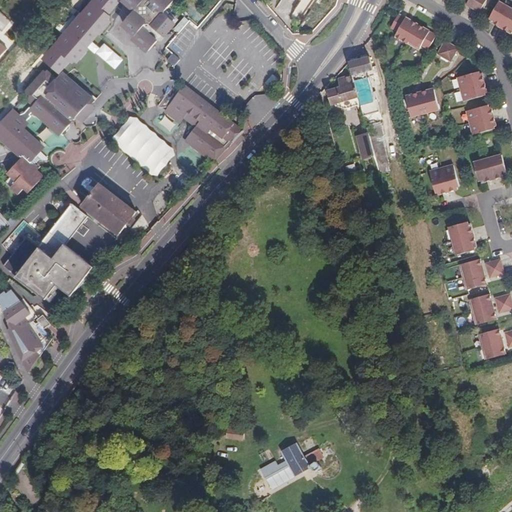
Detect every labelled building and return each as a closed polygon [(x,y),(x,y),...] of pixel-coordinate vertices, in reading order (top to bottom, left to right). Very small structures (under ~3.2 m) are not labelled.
[(92,0),(41,60),(58,74),(69,61),(72,64),(74,62),(76,64),(89,49),(88,48),(99,35),(100,36),(113,21),(111,19),(113,17),(110,15),(120,4),(117,1),(117,0),(92,0)] [(121,0),(121,1),(131,9),(134,9),(133,11),(131,11),(122,21),(123,26),(133,34),(133,40),(145,50),(149,50),(156,39),(145,31),(150,26),(163,36),(172,23),(172,19),(163,11),(163,10),(172,0),(171,0),(121,0)] [(486,0),(469,0),(466,5),(479,13),(486,0)] [(511,34),(511,9),(500,3),(489,21),(492,23),(496,25),(498,22),(504,25),(510,28),(507,32),(511,34)] [(411,47),(404,19),(398,15),(391,29),(397,33),(395,38),(411,47)] [(404,20),(404,19),(411,47),(419,51),(422,46),(429,50),(436,37),(429,33),(429,32),(405,19),(404,20)] [(99,44),(133,71),(143,58),(109,32),(99,44)] [(458,50),(446,42),(437,56),(451,63),(458,50)] [(177,60),(170,54),(165,61),(172,67),(177,60)] [(369,57),(349,62),(352,77),(359,98),(362,114),(379,109),(376,97),(373,97),(366,73),(373,71),(369,57)] [(91,104),(94,100),(77,86),(72,86),(72,85),(71,81),(64,75),(58,75),(55,79),(52,81),(53,86),(48,86),(47,72),(42,71),(23,92),(23,98),(32,105),(30,107),(31,110),(39,118),(46,117),(48,120),(49,126),(57,133),(61,133),(70,125),(69,122),(69,120),(74,119),(75,117),(79,113),(89,112),(92,110),(91,104)] [(375,77),(373,71),(366,73),(373,97),(376,97),(371,78),(375,77)] [(488,96),(488,92),(486,89),(481,91),(479,85),(477,79),(483,77),(482,74),(482,72),(458,78),(464,102),(488,96)] [(359,98),(352,77),(340,80),(342,86),(329,90),(333,105),(359,98)] [(241,132),(182,86),(171,100),(167,98),(161,106),(158,104),(156,107),(159,109),(166,108),(166,114),(174,120),(183,119),(189,118),(197,123),(194,127),(186,137),(187,144),(198,152),(203,151),(207,154),(214,161),(241,132)] [(433,89),(424,92),(429,112),(439,110),(433,89)] [(429,112),(424,92),(405,97),(411,118),(429,112)] [(497,129),(497,126),(496,123),(490,124),(488,119),(487,113),(493,111),(492,108),(491,106),(467,112),(473,135),(497,129)] [(13,109),(0,122),(0,140),(18,158),(21,154),(31,162),(45,147),(24,128),(29,123),(13,109)] [(130,116),(113,143),(162,174),(179,147),(130,116)] [(46,117),(39,118),(49,126),(48,120),(46,117)] [(75,117),(74,119),(69,120),(69,122),(75,121),(75,129),(79,129),(80,133),(86,127),(75,117)] [(197,123),(189,118),(183,119),(194,127),(197,123)] [(374,158),(377,168),(389,164),(381,139),(384,138),(380,123),(366,127),(369,136),(370,141),(374,158)] [(364,161),(374,158),(370,141),(369,136),(358,139),(364,161)] [(203,151),(198,152),(211,164),(214,161),(207,154),(203,151)] [(500,178),(505,177),(508,176),(502,156),(474,164),(480,184),(483,183),(488,182),(486,178),(492,176),(499,174),(500,178)] [(23,188),(28,193),(43,176),(36,170),(38,168),(33,164),(31,166),(21,157),(7,173),(10,176),(16,181),(10,188),(18,194),(23,188)] [(453,166),(445,169),(449,186),(452,185),(454,191),(457,190),(460,189),(453,166)] [(449,186),(445,169),(430,173),(436,196),(439,195),(442,194),(441,188),(446,186),(449,186)] [(16,181),(10,176),(4,182),(10,188),(16,181)] [(138,212),(102,184),(84,206),(120,235),(138,212)] [(118,240),(74,205),(40,247),(27,236),(3,265),(61,311),(118,240)] [(460,225),(468,253),(475,251),(474,248),(473,243),(468,244),(467,238),(465,232),(469,231),(468,226),(467,223),(460,225)] [(454,257),(468,253),(460,225),(446,229),(454,257)] [(471,263),(478,288),(487,285),(480,260),(471,263)] [(500,260),(486,264),(489,279),(504,275),(500,260)] [(466,291),(478,288),(471,263),(459,266),(466,291)] [(511,302),(510,295),(495,299),(499,314),(511,310),(511,302)] [(480,298),(487,322),(495,320),(489,296),(480,298)] [(13,297),(1,307),(11,328),(8,329),(28,374),(43,353),(41,350),(44,347),(41,342),(47,333),(44,330),(51,324),(42,316),(36,321),(33,318),(34,315),(25,305),(23,307),(13,297)] [(475,326),(487,322),(480,298),(469,301),(475,326)] [(490,332),(497,357),(505,355),(498,330),(490,332)] [(485,361),(497,357),(490,332),(478,336),(485,361)] [(15,414),(23,396),(14,392),(6,410),(15,414)] [(245,440),(245,430),(228,429),(227,439),(245,440)] [(265,474),(272,488),(295,475),(296,476),(312,468),(314,471),(317,471),(321,468),(321,465),(318,461),(325,457),(320,448),(305,456),(305,455),(299,458),(299,457),(288,462),(289,463),(289,464),(290,465),(278,471),(276,468),(265,474)] [(15,484),(29,506),(41,498),(27,476),(15,484)]
